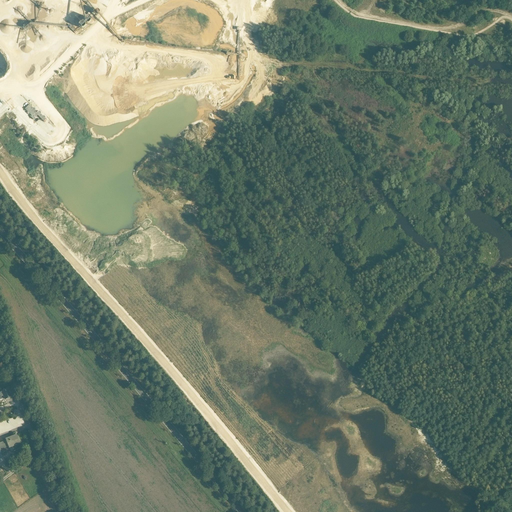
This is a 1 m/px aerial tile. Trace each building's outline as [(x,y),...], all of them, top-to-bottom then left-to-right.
[(126,44),(122,39),(118,42),(120,44),(119,45),(120,46),(121,45),(123,47),(126,44)] [(37,114),(30,106),(25,110),(33,118),(37,114)] [(9,389),(2,391),(4,396),(5,399),(12,397),(9,389)] [(9,446),(0,449),(0,450),(1,453),(11,449),(10,448),(20,444),(17,435),(9,438),(6,439),(7,441),(9,446)] [(7,441),(0,443),(0,449),(9,446),(7,441)]
